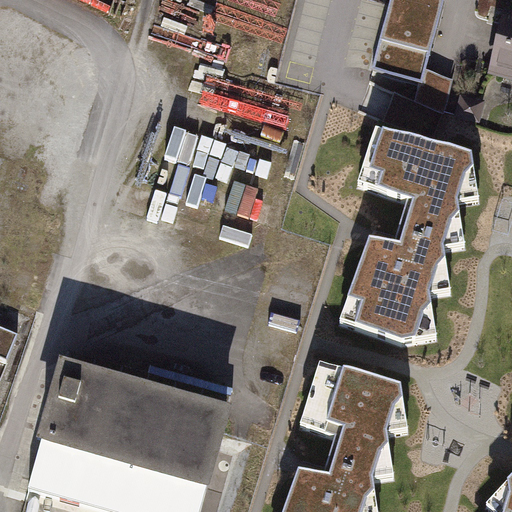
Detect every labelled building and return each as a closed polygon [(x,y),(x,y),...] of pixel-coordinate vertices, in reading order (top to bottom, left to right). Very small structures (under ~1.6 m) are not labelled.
[(445,1),(440,0),(392,0),(373,76),(423,89),(445,1)] [(511,18),(509,18),(495,73),(511,77),(511,18)] [(486,103),(462,98),(457,122),(481,127),(486,103)] [(472,164),(376,134),(359,191),(408,208),(394,252),(370,247),(341,328),(402,350),(437,344),(429,302),(450,298),(444,256),(465,252),(458,210),(479,207),(472,164)] [(71,160),(75,145),(63,142),(59,157),(71,160)] [(0,381),(18,338),(0,330),(0,381)] [(401,394),(320,369),(301,431),(336,444),(324,482),(299,478),(286,511),(377,511),(373,486),(394,483),(386,441),(408,437),(401,394)] [(227,417),(64,371),(43,444),(206,489),(227,417)] [(511,511),(511,484),(487,511),(511,511)]
